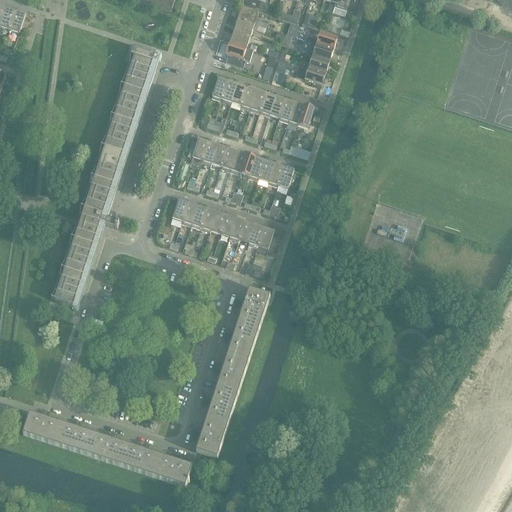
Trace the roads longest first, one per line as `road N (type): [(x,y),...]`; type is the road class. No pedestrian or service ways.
road 1 (residential): [(139,254),(234,286),(180,448),(56,407),(110,244)]
road 2 (residential): [(139,254),(221,0)]
